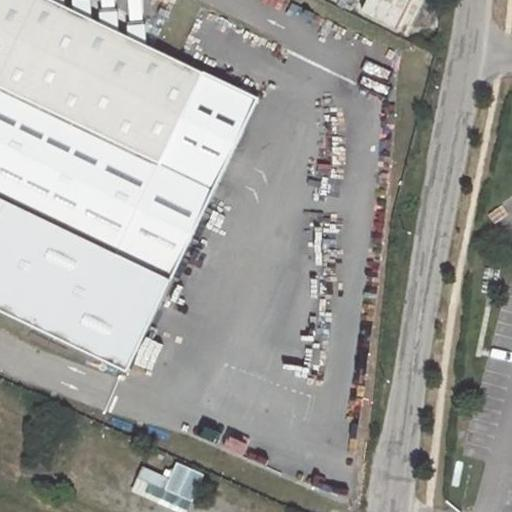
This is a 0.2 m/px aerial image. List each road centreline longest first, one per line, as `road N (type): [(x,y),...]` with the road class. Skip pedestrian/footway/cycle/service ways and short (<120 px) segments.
road 1 (unclassified): [(468,42),(423,272),(394,511)]
road 2 (unclassified): [(244,0),(342,45),(234,394)]
